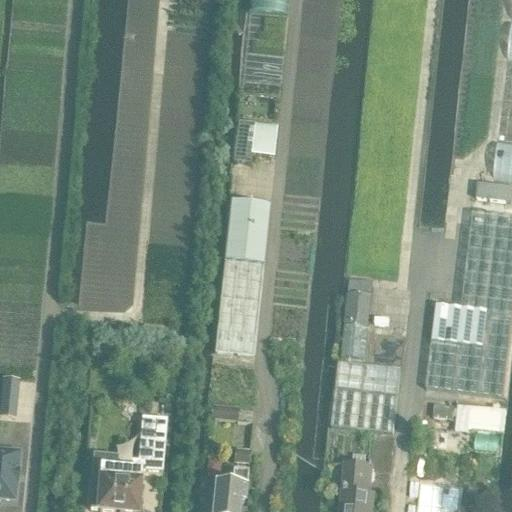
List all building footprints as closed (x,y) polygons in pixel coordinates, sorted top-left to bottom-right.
[(255,126),(251,156),(272,158),(276,129),(255,126)] [(511,190),(478,187),(477,202),(511,206),(511,190)] [(263,268),(269,209),(232,205),(226,265),(263,268)] [(461,311),(436,308),(426,392),(503,402),(511,321),(511,221),(472,216),(461,311)] [(263,268),(226,265),(216,355),(253,359),(263,268)] [(367,331),(371,285),(349,283),(345,329),(341,361),(364,363),(367,331)] [(400,372),(339,365),(331,429),(393,437),(400,372)] [(2,381),(1,394),(16,395),(18,383),(2,381)] [(211,423),(238,425),(239,411),(212,409),(211,423)] [(435,409),(433,434),(455,436),(456,433),(502,437),(503,437),(505,437),(507,415),(505,414),(457,411),(435,409)] [(94,459),(89,511),(136,511),(140,474),(139,474),(140,472),(161,474),(165,424),(143,422),(139,465),(131,464),(130,473),(115,472),(116,461),(94,459)] [(0,453),(0,501),(14,503),(15,485),(17,485),(17,483),(15,482),(16,475),(18,475),(18,473),(17,473),(18,455),(0,453)] [(234,467),(249,468),(250,454),(235,453),(234,467)] [(207,477),(221,478),(222,465),(208,464),(207,477)] [(371,511),(373,497),(369,496),(371,470),(345,467),(340,511),(371,511)] [(238,511),(239,504),(243,504),(246,476),(233,475),(231,488),(215,486),(211,511),(238,511)] [(420,481),(416,511),(459,511),(462,486),(420,481)]
